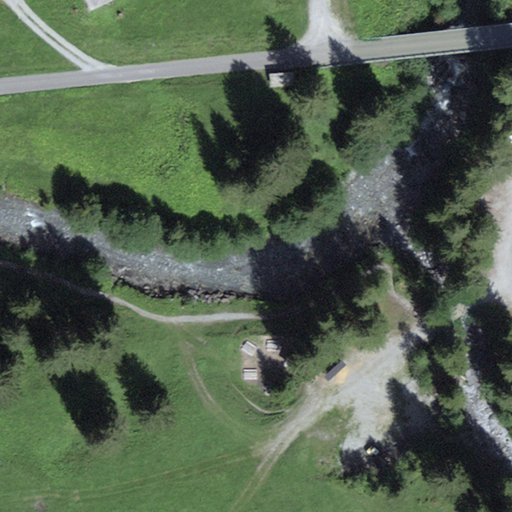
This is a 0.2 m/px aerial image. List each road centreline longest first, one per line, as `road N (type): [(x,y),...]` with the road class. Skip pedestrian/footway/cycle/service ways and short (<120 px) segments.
road 1 (unclassified): [(511,34),(0,85)]
road 2 (track): [(439,319),(309,407),(261,454),(58,511)]
